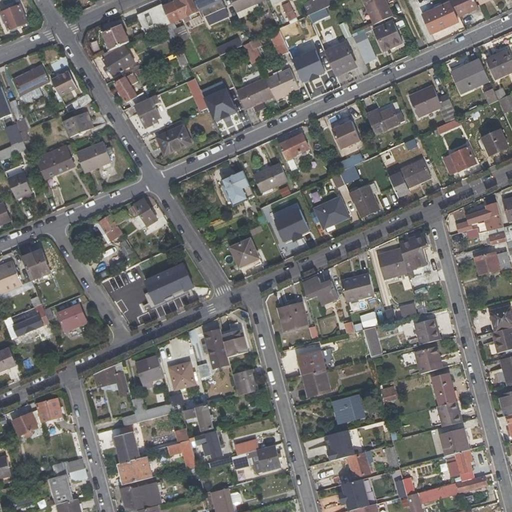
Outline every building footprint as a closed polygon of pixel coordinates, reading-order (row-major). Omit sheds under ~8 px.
[(179,0),(174,3),(175,4),(164,9),(171,25),(180,43),(190,38),(182,20),(199,12),(193,0),(179,0)] [(215,0),(195,0),(203,17),(208,14),(205,4),(215,0)] [(258,4),(265,0),(231,0),(240,19),(261,10),(258,4)] [(318,12),(313,0),(303,5),(308,16),(318,12)] [(363,0),(375,25),(392,17),(383,0),(363,0)] [(476,8),(472,0),(449,0),(451,3),(457,17),(476,8)] [(283,6),(291,24),(298,21),(290,2),(283,6)] [(447,4),(423,15),(432,35),(456,24),(447,4)] [(8,24),(10,30),(28,23),(20,6),(1,14),(5,25),(8,24)] [(140,18),(147,35),(171,25),(164,9),(164,8),(140,18)] [(301,29),(308,26),(305,20),(298,23),(301,29)] [(383,51),(403,43),(393,22),(374,30),(378,41),(383,51)] [(299,31),(296,24),(280,31),(283,38),(299,31)] [(122,26),(105,34),(112,50),(125,45),(129,43),(122,26)] [(283,38),(280,31),(279,29),(269,34),(276,48),(285,43),(283,38)] [(373,53),(366,38),(356,42),(365,64),(375,59),(373,53)] [(358,66),(347,43),(325,53),(336,76),(358,66)] [(125,45),(112,50),(109,51),(111,55),(103,60),(114,77),(129,67),(124,58),(131,53),(125,45)] [(497,79),(511,72),(511,55),(509,50),(488,59),(497,79)] [(178,57),(182,66),(188,63),(183,51),(173,56),(174,59),(178,57)] [(463,92),(489,81),(480,60),(453,72),(463,92)] [(14,80),(20,96),(50,82),(42,67),(14,80)] [(311,82),(326,75),(323,68),(308,75),(311,82)] [(267,80),(275,98),(276,100),(300,89),(291,69),(267,80)] [(136,77),(142,74),(141,70),(135,72),(116,83),(128,103),(131,101),(134,107),(136,105),(149,100),(144,93),(138,96),(135,91),(139,89),(137,86),(141,84),(136,77)] [(77,89),(68,72),(52,79),(60,98),(77,89)] [(266,78),(237,91),(239,95),(246,111),(275,98),(267,80),(266,78)] [(201,104),(205,102),(195,80),(190,81),(201,104)] [(419,117),(439,108),(446,124),(458,119),(447,93),(438,97),(434,87),(410,98),(419,117)] [(493,88),(484,92),(490,105),(498,101),(498,100),(495,93),(494,92),(493,88)] [(494,92),(495,93),(498,100),(506,96),(503,88),(494,92)] [(94,102),(93,100),(88,94),(71,104),(75,110),(94,102)] [(156,106),(162,103),(159,95),(149,100),(136,105),(147,128),(155,125),(154,121),(162,118),(156,106)] [(225,103),(222,95),(205,103),(208,109),(225,103)] [(233,123),(234,125),(249,118),(246,111),(239,95),(232,98),(234,104),(220,111),(224,122),(228,121),(232,119),(233,123)] [(18,121),(23,118),(16,100),(10,103),(18,121)] [(369,115),(377,133),(406,121),(402,112),(397,114),(394,108),(380,113),(379,111),(369,115)] [(95,129),(89,112),(85,113),(91,130),(95,129)] [(70,138),(91,130),(85,113),(63,122),(70,138)] [(349,116),(338,121),(339,124),(340,127),(352,122),(349,116)] [(440,134),(461,125),(458,119),(446,124),(437,129),(440,134)] [(360,141),(352,122),(340,127),(333,131),(342,149),(360,141)] [(21,136),(20,133),(16,124),(10,127),(15,139),(21,136)] [(166,154),(191,143),(185,127),(159,138),(166,154)] [(24,143),(31,140),(26,131),(20,133),(21,136),(24,142),(24,143)] [(484,139),(491,154),(508,147),(501,131),(484,139)] [(308,149),(302,135),(280,146),(286,159),(308,149)] [(7,156),(26,149),(24,143),(24,142),(5,150),(7,156)] [(104,143),(104,142),(76,154),(85,174),(112,163),(107,151),(104,143)] [(444,158),(452,174),(477,163),(469,147),(444,158)] [(65,155),(69,153),(67,148),(47,157),(49,160),(40,164),(46,178),(70,167),(65,155)] [(70,167),(74,165),(69,153),(65,155),(70,167)] [(348,161),(350,167),(368,160),(366,153),(348,161)] [(298,169),(293,159),(287,162),(292,172),(298,169)] [(400,174),(390,178),(398,195),(399,199),(410,194),(408,189),(432,179),(423,161),(399,171),(400,174)] [(255,176),(262,193),(289,181),(282,164),(255,176)] [(353,178),(349,168),(340,172),(344,182),(353,178)] [(235,204),(255,196),(243,172),(224,181),(235,204)] [(345,185),(344,182),(340,172),(333,175),(339,189),(345,185)] [(25,173),(8,179),(16,200),(33,193),(25,173)] [(229,208),(235,204),(224,181),(218,184),(229,208)] [(380,191),(376,182),(370,185),(374,194),(380,191)] [(370,185),(349,195),(360,218),(380,209),(374,194),(370,185)] [(391,198),(396,209),(403,207),(399,199),(398,195),(391,198)] [(145,199),(135,205),(140,215),(148,227),(158,220),(145,199)] [(340,199),(316,209),(316,210),(322,222),(325,227),(348,217),(340,199)] [(294,238),(312,231),(299,202),(274,214),(285,240),(293,236),(294,238)] [(485,221),(487,226),(488,232),(504,228),(503,227),(497,204),(486,208),(487,211),(470,217),(471,221),(456,225),(458,233),(472,229),(471,224),(485,221)] [(0,225),(12,220),(10,214),(7,215),(3,205),(0,205),(0,225)] [(486,208),(469,213),(470,217),(487,211),(486,208)] [(130,218),(125,210),(113,217),(118,225),(130,218)] [(316,210),(310,213),(315,225),(322,222),(316,210)] [(106,234),(112,242),(124,235),(118,225),(113,217),(111,215),(99,222),(106,234)] [(136,218),(143,230),(148,227),(140,215),(136,218)] [(96,224),(103,236),(106,234),(99,222),(96,224)] [(266,223),(261,225),(250,231),(252,236),(269,228),(266,223)] [(511,224),(503,227),(504,228),(507,242),(511,241),(511,224)] [(489,244),(491,243),(492,246),(506,243),(507,242),(504,228),(488,232),(490,239),(488,240),(489,244)] [(472,229),(458,233),(454,235),(456,242),(474,237),(472,229)] [(425,235),(424,232),(399,242),(401,245),(425,235)] [(429,246),(425,235),(401,245),(402,251),(407,272),(413,270),(428,265),(423,249),(429,246)] [(232,249),(241,267),(259,259),(250,240),(232,249)] [(120,249),(129,263),(137,258),(126,241),(119,245),(121,247),(120,249)] [(52,274),(43,250),(23,258),(32,282),(52,274)] [(408,274),(407,272),(402,251),(388,255),(387,253),(378,255),(385,279),(408,274)] [(496,255),(496,253),(487,255),(491,273),(510,268),(506,253),(496,255)] [(479,275),(491,273),(487,255),(475,258),(479,275)] [(23,285),(14,262),(6,265),(6,269),(0,271),(0,295),(7,293),(9,298),(23,293),(21,287),(23,285)] [(144,294),(153,312),(179,300),(176,293),(186,288),(187,291),(194,288),(184,265),(147,281),(151,291),(144,294)] [(98,272),(102,279),(115,272),(112,266),(98,272)] [(369,275),(341,281),(347,302),(374,296),(369,275)] [(323,285),(319,278),(304,284),(308,300),(317,295),(323,305),(339,299),(332,282),(323,285)] [(415,278),(410,279),(414,297),(422,295),(418,282),(416,283),(415,278)] [(179,300),(188,295),(187,291),(186,288),(176,293),(179,300)] [(400,307),(403,318),(417,314),(414,303),(400,307)] [(12,317),(4,320),(12,340),(50,324),(49,321),(44,310),(42,304),(36,307),(40,315),(27,320),(26,315),(13,321),(12,317)] [(285,330),(307,324),(303,304),(280,310),(285,330)] [(495,332),(511,327),(511,310),(511,305),(490,311),(495,332)] [(66,331),(87,323),(80,306),(60,315),(66,331)] [(49,321),(57,317),(53,307),(44,310),(49,321)] [(393,308),(385,311),(389,323),(397,321),(393,308)] [(415,324),(421,344),(440,339),(436,320),(415,324)] [(354,332),(355,332),(353,322),(344,324),(347,334),(354,332)] [(309,328),(311,338),(318,337),(315,327),(309,328)] [(377,338),(374,327),(364,330),(367,341),(377,338)] [(499,353),(511,349),(511,327),(495,332),(494,333),(499,353)] [(242,337),(240,330),(222,335),(228,358),(248,352),(245,337),(242,337)] [(364,337),(362,330),(355,332),(354,332),(356,339),(364,337)] [(228,358),(222,335),(221,331),(205,336),(214,369),(230,365),(228,358)] [(437,347),(416,353),(422,374),(443,368),(437,347)] [(0,373),(16,366),(9,349),(0,353),(0,373)] [(320,351),(298,357),(302,376),(314,373),(325,370),(320,351)] [(511,356),(501,360),(508,387),(511,386),(511,356)] [(144,384),(163,377),(156,358),(137,365),(144,384)] [(130,392),(122,362),(95,374),(99,389),(119,391),(120,396),(130,392)] [(175,389),(195,384),(189,364),(171,369),(175,389)] [(210,376),(206,364),(197,366),(200,379),(210,376)] [(253,375),(252,369),(233,374),(234,380),(253,375)] [(308,398),(331,392),(325,370),(314,373),(302,376),(308,398)] [(432,378),(440,407),(457,402),(449,373),(432,378)] [(234,380),(239,396),(258,391),(253,375),(234,380)] [(384,403),(397,400),(394,387),(381,390),(384,403)] [(511,392),(501,395),(506,416),(511,414),(511,392)] [(182,394),(170,397),(172,404),(174,413),(182,411),(186,410),(182,394)] [(338,425),(365,418),(360,395),(334,401),(336,408),(334,409),(338,425)] [(142,398),(132,400),(135,414),(137,423),(174,413),(172,404),(146,410),(142,398)] [(62,416),(58,399),(37,405),(41,422),(62,416)] [(443,428),(462,423),(457,402),(440,407),(437,407),(443,428)] [(213,428),(207,405),(196,408),(196,409),(185,412),(187,420),(199,417),(202,431),(213,428)] [(12,421),(19,436),(38,427),(31,413),(12,421)] [(135,414),(123,418),(125,426),(137,423),(135,414)] [(187,429),(179,430),(182,443),(190,441),(189,439),(187,429)] [(446,456),(455,454),(470,450),(464,429),(441,436),(446,456)] [(217,431),(189,439),(190,441),(192,449),(203,445),(206,456),(211,455),(212,458),(224,456),(217,431)] [(134,433),(115,438),(121,464),(141,458),(134,433)] [(330,445),(328,436),(313,440),(315,449),(330,445)] [(256,440),(234,446),(237,456),(259,450),(256,440)] [(170,457),(182,453),(186,469),(188,469),(197,467),(192,449),(190,441),(182,443),(167,447),(170,457)] [(370,451),(364,452),(363,444),(345,448),(354,478),(370,475),(368,468),(372,466),(371,463),(374,462),(370,451)] [(264,474),(281,469),(275,446),(259,450),(237,456),(231,458),(234,469),(252,465),(250,459),(253,459),(255,467),(257,467),(259,474),(263,472),(264,474)] [(400,471),(400,469),(393,446),(384,449),(389,468),(393,467),(395,473),(400,471)] [(471,462),(473,461),(470,450),(455,454),(457,462),(448,465),(451,477),(473,471),(471,462)] [(7,456),(0,457),(0,478),(12,476),(7,456)] [(121,464),(118,465),(123,485),(154,478),(148,457),(142,458),(121,464)] [(86,469),(84,458),(68,462),(71,473),(86,469)] [(52,465),(55,477),(71,473),(68,462),(68,461),(52,465)] [(188,469),(191,480),(200,478),(197,467),(188,469)] [(71,473),(73,483),(89,479),(86,469),(71,473)] [(44,500),(46,507),(73,499),(66,476),(50,479),(54,497),(44,500)] [(486,485),(484,476),(415,495),(407,497),(411,511),(424,511),(422,503),(486,485)] [(371,478),(344,481),(346,497),(343,497),(345,508),(374,505),(371,478)] [(415,495),(411,478),(403,480),(407,497),(415,495)] [(398,492),(402,491),(403,498),(407,497),(403,480),(395,482),(398,492)] [(190,492),(197,490),(194,482),(188,484),(190,492)] [(125,511),(130,511),(161,504),(156,484),(131,491),(130,488),(120,491),(122,496),(119,497),(120,504),(123,503),(125,511)] [(233,511),(228,490),(211,494),(216,511),(233,511)] [(57,505),(58,511),(81,511),(78,499),(57,505)]
